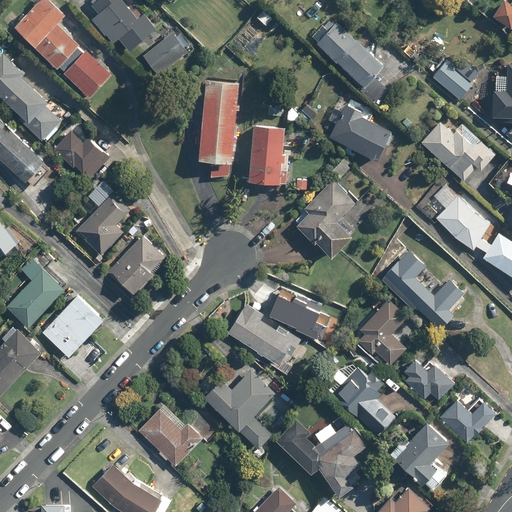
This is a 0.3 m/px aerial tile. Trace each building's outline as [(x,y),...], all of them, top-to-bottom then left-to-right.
[(51,0),(39,0),(16,26),(91,95),(112,72),(58,22),(66,13),(51,0)] [(138,17),(123,0),(95,0),(92,2),(100,12),(93,17),(113,41),(119,35),(129,47),(155,25),(144,12),(138,17)] [(511,0),(504,0),(495,15),(511,25),(511,0)] [(328,21),(315,36),(320,40),(317,43),(369,87),(388,65),(336,21),(333,25),(328,21)] [(172,31),(145,54),(160,73),(188,50),(172,31)] [(0,94),(29,121),(26,124),(42,139),(61,118),(46,104),(49,101),(20,74),(24,71),(3,52),(0,55),(0,94)] [(476,81),(443,53),(427,71),(459,100),(476,81)] [(506,78),(495,77),(493,116),(502,116),(502,119),(511,120),(511,62),(507,62),(506,78)] [(239,83),(207,80),(201,158),(233,161),(239,83)] [(282,106),(270,105),(269,114),(282,115),(282,106)] [(344,106),(329,135),(377,159),(392,129),(344,106)] [(46,159),(0,117),(0,154),(27,179),(46,159)] [(420,139),(463,181),(477,167),(480,170),(496,154),(464,122),(454,132),(440,118),(420,139)] [(285,126),(254,124),(250,179),(286,182),(289,153),(283,153),(285,126)] [(83,140),(71,130),(54,149),(88,180),(110,156),(88,135),(83,140)] [(233,164),(212,163),(211,176),(233,178),(233,164)] [(511,195),(511,170),(502,191),(511,195)] [(307,179),(298,179),(298,188),(307,188),(307,179)] [(115,189),(105,180),(91,195),(101,204),(77,230),(101,253),(123,230),(115,223),(130,207),(113,192),(115,189)] [(338,183),(297,224),(315,242),(317,240),(332,255),(352,234),(337,220),(356,200),(338,183)] [(437,219),(446,226),(444,228),(475,247),(491,222),(459,195),(437,219)] [(6,228),(0,219),(0,254),(19,240),(8,226),(6,228)] [(511,238),(500,231),(491,244),(490,243),(483,238),(478,246),(487,251),(483,257),(511,275),(511,238)] [(142,235),(108,271),(131,293),(166,257),(142,235)] [(379,277),(415,307),(417,304),(443,327),(455,312),(451,308),(465,291),(449,277),(435,293),(417,277),(428,264),(410,249),(379,277)] [(33,277),(7,305),(29,325),(65,286),(32,256),(22,267),(33,277)] [(321,304),(284,284),(270,311),(321,339),(329,324),(314,316),(321,304)] [(77,294),(43,330),(70,355),(104,319),(77,294)] [(409,315),(388,297),(352,338),(386,368),(406,346),(392,334),(409,315)] [(246,302),(228,335),(273,359),(269,366),(285,374),(306,335),(246,302)] [(18,327),(0,346),(0,394),(42,350),(18,327)] [(217,383),(209,375),(197,387),(260,447),(273,433),(254,415),(276,392),(243,361),(235,369),(243,376),(230,389),(220,380),(217,383)] [(432,393),(438,399),(457,382),(438,361),(427,371),(417,361),(403,373),(427,398),(432,393)] [(357,409),(380,433),(396,417),(375,396),(381,391),(360,371),(337,394),(353,411),(357,409)] [(457,396),(439,412),(467,442),(499,413),(483,396),(469,409),(457,396)] [(186,423),(165,403),(139,429),(176,464),(204,435),(189,420),(186,423)] [(312,432),(296,417),(275,438),(311,473),(319,465),(339,496),(354,486),(347,475),(361,466),(355,455),(367,447),(351,422),(315,444),(308,437),(312,432)] [(436,458),(452,440),(428,420),(411,440),(406,436),(390,454),(433,491),(448,473),(439,466),(442,463),(436,458)] [(115,505),(126,511),(154,511),(155,511),(157,511),(165,511),(170,503),(132,480),(113,463),(93,485),(115,505)] [(290,511),(289,511),(298,503),(281,486),(253,511),(290,511)] [(432,511),(430,510),(432,508),(409,486),(395,500),(391,496),(377,509),(380,511),(432,511)] [(40,511),(67,511),(70,498),(41,498),(40,511)]
